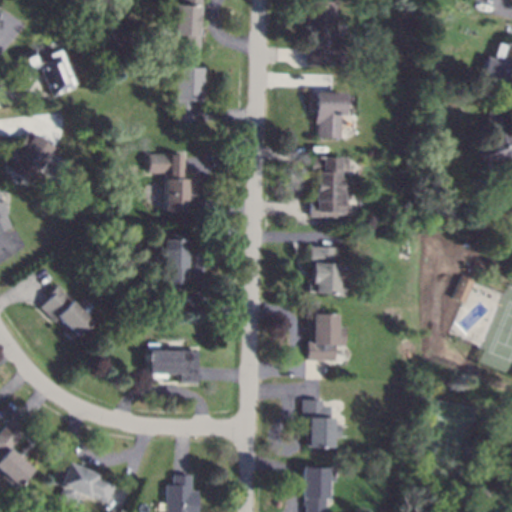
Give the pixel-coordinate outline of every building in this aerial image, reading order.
[(199,0),(198,46),(183,46),(183,36),(171,36),(172,19),(164,19),(164,4),(180,5),(180,0),(199,0)] [(334,36),(340,36),(340,65),(303,64),(304,2),(334,2),(334,36)] [(503,45),(504,43),(511,45),(511,68),(507,66),(503,81),(500,81),(497,88),(475,81),(483,57),(490,59),(495,43),(503,45)] [(36,57),(60,49),(74,88),(49,97),(37,68),(21,73),(14,54),(33,47),(36,57)] [(200,101),(192,101),(192,123),(172,123),(172,67),(200,67),(200,101)] [(343,100),(345,102),(345,108),(342,110),(342,116),(338,116),(337,138),(331,138),(329,140),(323,140),(321,138),(314,138),(314,134),(312,134),(312,113),(307,113),(307,94),(312,94),(312,92),(343,93),(343,100)] [(511,164),(509,167),(499,166),(497,160),(482,165),(477,157),(478,148),(492,143),(483,114),(491,107),(500,109),(509,136),(511,135),(511,164)] [(52,148),(26,185),(6,170),(16,156),(11,152),(27,130),(52,148)] [(179,179),(185,179),(185,211),(161,211),(161,173),(142,173),(142,154),(179,154),(179,179)] [(346,161),(346,173),(343,176),(338,176),(338,179),(340,179),(340,180),(347,180),(347,192),(348,194),(348,199),(346,201),(346,203),(348,206),(348,212),(346,214),(346,215),(335,215),(335,217),(308,216),(308,199),(310,199),(311,175),(309,175),(309,157),(343,157),(346,161)] [(0,206),(9,227),(0,230),(0,206)] [(188,234),(187,284),(165,284),(165,267),(159,267),(160,234),(188,234)] [(337,264),(338,264),(338,278),(346,278),(345,296),(331,296),(331,294),(310,294),(310,291),(306,291),(306,280),(309,280),(309,265),(307,265),(307,246),(337,247),(337,264)] [(471,280),(462,303),(450,298),(459,275),(471,280)] [(90,321),(70,341),(60,331),(65,326),(56,318),(52,322),(37,307),(48,297),(45,294),(54,286),(90,321)] [(321,314),(335,314),(335,327),(344,327),(344,346),(333,346),(333,361),(305,361),(305,342),(307,342),(307,322),(305,322),(305,312),(307,312),(307,308),(321,308),(321,314)] [(156,349),(178,349),(178,350),(195,351),(194,383),(176,383),(176,375),(157,374),(157,378),(145,378),(145,374),(144,374),(145,343),(156,344),(156,349)] [(320,406),(328,406),(328,417),(331,417),(331,423),(339,423),(339,437),(330,437),(330,447),(304,447),(304,420),(299,420),(299,400),(320,400),(320,406)] [(18,438),(8,449),(30,470),(13,489),(0,476),(0,475),(1,474),(0,473),(0,427),(3,424),(18,438)] [(96,474),(95,477),(113,484),(105,503),(79,493),(74,503),(57,496),(61,487),(51,483),(60,460),(96,474)] [(334,468),(334,481),(325,481),(325,498),(323,498),(323,511),(303,511),(303,505),(302,505),(302,498),(299,498),(300,467),(334,468)] [(189,491),(197,491),(196,511),(164,511),(164,484),(172,484),(172,475),(190,475),(189,491)]
